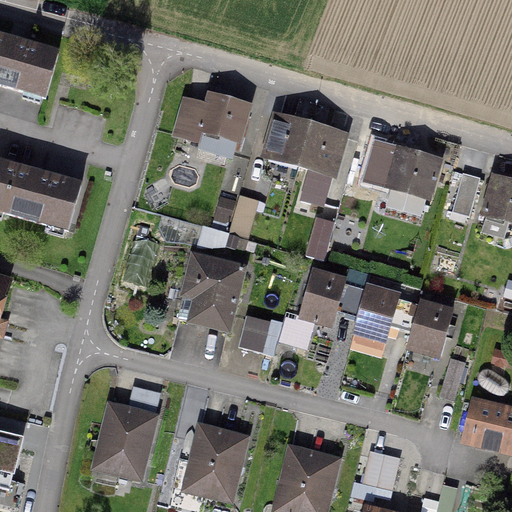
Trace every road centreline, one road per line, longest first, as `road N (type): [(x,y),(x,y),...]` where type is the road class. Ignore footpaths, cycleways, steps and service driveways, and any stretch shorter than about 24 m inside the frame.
road 1 (residential): [(78,348),(439,437)]
road 2 (residential): [(511,148),(161,50)]
road 3 (residential): [(78,348),(161,50)]
road 4 (residential): [(161,50),(0,5)]
road 5 (residential): [(44,511),(78,348)]
